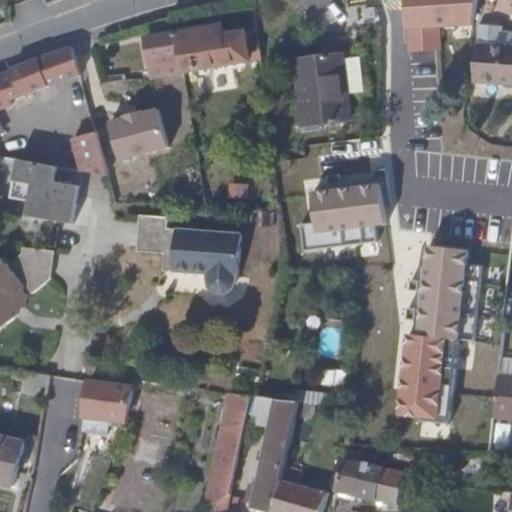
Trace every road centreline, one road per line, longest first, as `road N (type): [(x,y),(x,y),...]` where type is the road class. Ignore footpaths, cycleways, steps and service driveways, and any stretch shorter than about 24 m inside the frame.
road 1 (unknown): [(47,511),(95,196)]
road 2 (tertiary): [(139,0),(0,48)]
